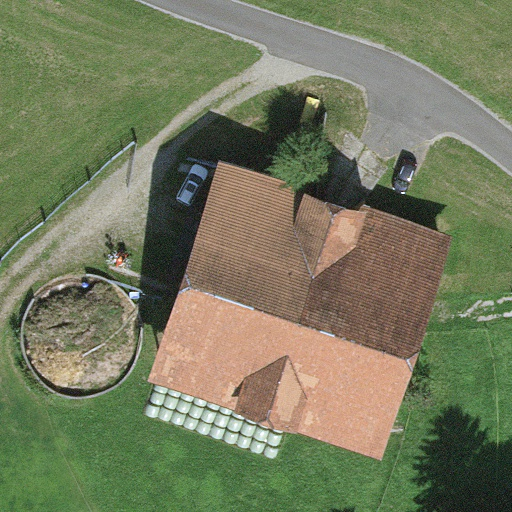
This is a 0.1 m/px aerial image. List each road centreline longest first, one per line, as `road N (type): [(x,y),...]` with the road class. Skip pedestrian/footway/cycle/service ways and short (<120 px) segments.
road 1 (residential): [(511,154),(416,90),(152,0)]
road 2 (track): [(0,305),(38,256),(162,145),(289,49)]
